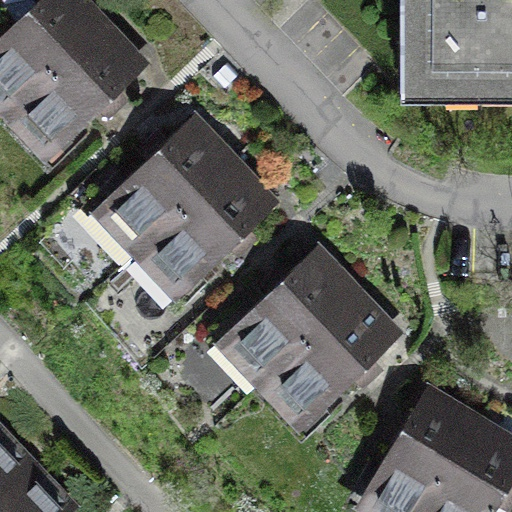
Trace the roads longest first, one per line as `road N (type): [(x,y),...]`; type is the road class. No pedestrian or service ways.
road 1 (residential): [(223,0),(335,121),(446,212),(511,222)]
road 2 (residential): [(0,341),(163,511)]
